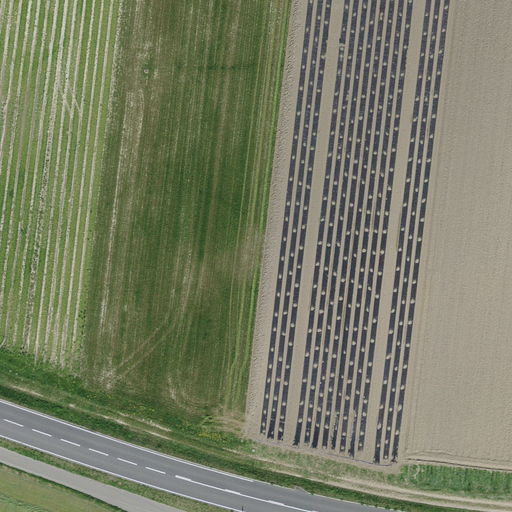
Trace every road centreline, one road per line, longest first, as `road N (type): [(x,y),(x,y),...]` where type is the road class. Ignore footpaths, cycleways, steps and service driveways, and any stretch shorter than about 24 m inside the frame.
road 1 (track): [(511,500),(419,498),(264,463),(0,373)]
road 2 (primary): [(0,416),(177,477),(317,511)]
road 3 (residential): [(0,458),(152,511)]
